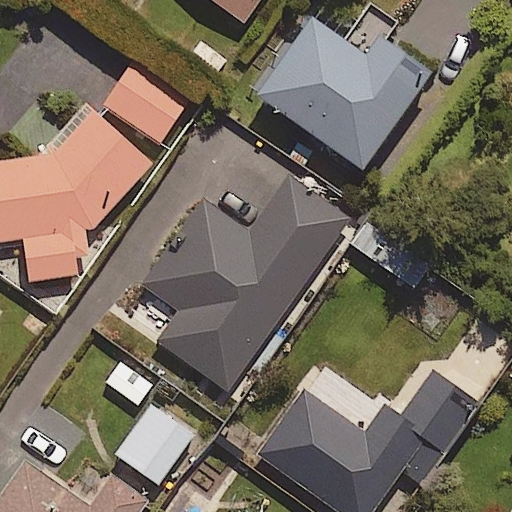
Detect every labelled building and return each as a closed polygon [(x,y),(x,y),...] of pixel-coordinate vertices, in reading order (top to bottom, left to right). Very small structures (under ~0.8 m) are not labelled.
[(267,0),(203,0),(246,30),(267,0)] [(401,32),(374,13),(346,53),(316,32),(262,109),(368,183),(436,86),(387,52),(401,32)] [(190,111),(135,71),(106,110),(161,150),(190,111)] [(81,282),(80,267),(90,266),(87,243),(156,176),(95,119),(54,163),(0,169),(0,248),(27,246),(31,287),(81,282)] [(352,230),(289,184),(250,238),(206,207),(146,290),(182,316),(159,347),(231,398),(352,230)] [(155,388),(120,365),(106,386),(141,409),(155,388)] [(485,416),(434,381),(403,425),(387,414),(368,441),(304,397),(260,460),(334,511),(381,511),(411,470),(435,487),(485,416)] [(198,442),(155,408),(116,458),(160,491),(198,442)] [(0,511),(147,511),(114,487),(95,511),(83,511),(28,472),(0,511)]
